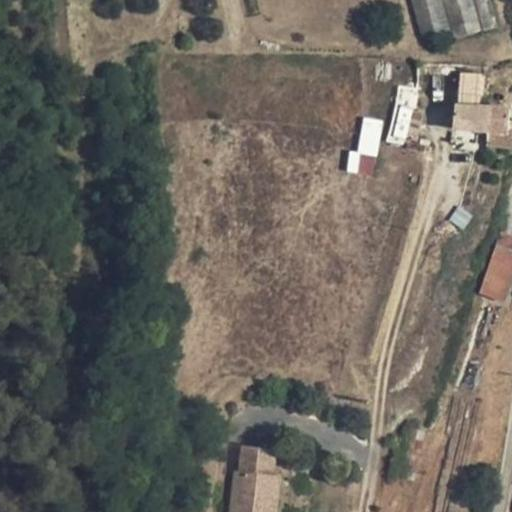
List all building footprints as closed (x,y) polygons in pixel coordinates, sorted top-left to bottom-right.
[(411,0),(422,37),(451,29),(454,39),(498,27),(490,0),(411,0)] [(387,141),(403,144),(415,90),(399,86),(387,141)] [(454,129),(488,132),(490,106),(456,104),(454,129)] [(488,132),(487,145),(511,147),(511,132),(508,132),(511,108),(490,106),(488,132)] [(371,173),(381,121),(364,118),(359,144),(366,145),(361,171),(371,173)] [(496,245),(511,250),(511,234),(501,231),(496,245)] [(511,250),(496,245),(479,293),(504,301),(511,277),(511,250)] [(480,301),(453,387),(475,394),(502,308),(480,301)] [(451,392),(424,511),(458,511),(483,400),(451,392)] [(240,472),(236,471),(230,511),(276,511),(281,476),(273,475),(276,450),(243,446),(240,472)]
